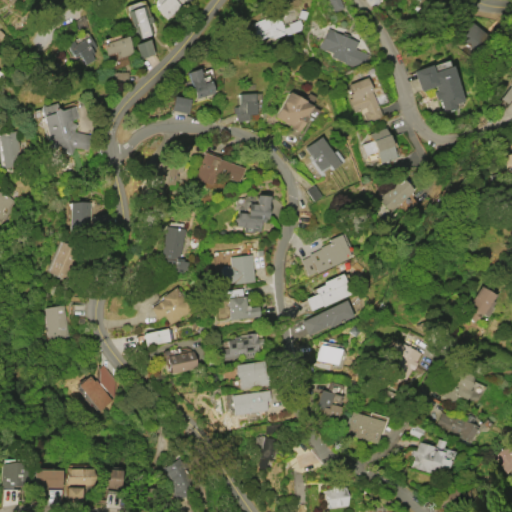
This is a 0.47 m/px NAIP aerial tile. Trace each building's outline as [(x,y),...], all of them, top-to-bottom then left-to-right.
[(184,0),(179,5),(179,6),(165,20),(154,8),(162,0),(184,0)] [(342,7),(337,0),(326,0),(335,12),(342,7)] [(141,6),(146,17),(149,16),(152,23),(148,25),(152,34),(136,40),(125,12),(141,6)] [(251,23),(266,17),(267,20),(278,16),(283,28),(288,26),(287,24),(297,19),(300,25),(299,30),(285,36),(285,35),(274,39),(272,35),(254,42),(250,33),(254,32),(251,23)] [(359,69),(330,57),(331,53),(318,47),(325,29),(356,42),(353,49),(365,54),(359,69)] [(96,47),(91,50),(96,58),(85,65),(77,53),(72,56),(65,44),(72,40),(74,45),(89,36),(96,47)] [(100,44),(125,36),(130,53),(115,58),(113,52),(103,55),(100,44)] [(133,44),(138,59),(153,54),(147,39),(133,44)] [(450,65),(464,101),(454,104),(456,109),(444,114),(439,99),(435,101),(432,92),(435,91),(433,86),(419,92),(412,71),(430,65),(432,72),(450,65)] [(195,99),(186,72),(197,68),(201,77),(206,76),(208,81),(209,81),(213,92),(195,99)] [(511,99),(510,98),(506,104),(498,99),(510,80),(511,76),(511,99)] [(347,84),(364,78),(369,90),(370,89),(381,117),(367,123),(363,114),(362,114),(360,110),(355,112),(350,99),(351,99),(349,94),(351,93),(347,84)] [(273,117),(286,92),(304,101),(303,102),(310,106),(305,115),(306,116),(297,133),(289,128),(290,126),(273,117)] [(237,94),(253,93),(253,102),(255,102),(255,114),(248,114),(248,120),(237,122),(234,117),(234,114),(232,114),(231,107),(235,107),(235,106),(237,106),(237,94)] [(169,112),(186,113),(187,98),(170,97),(169,112)] [(71,148),(68,155),(60,151),(58,146),(50,149),(50,147),(44,145),(47,139),(39,116),(41,116),(38,108),(40,105),(43,106),(54,103),(57,110),(72,105),(76,117),(68,120),(68,122),(74,125),(71,130),(71,131),(87,134),(84,150),(71,148)] [(385,134),(395,157),(380,163),(375,151),(365,155),(361,145),(370,141),(367,134),(382,128),(385,134)] [(0,168),(0,133),(14,131),(16,142),(17,142),(19,150),(17,150),(20,164),(0,168)] [(318,137),(337,163),(329,169),(326,165),(318,171),(310,159),(311,159),(303,148),(318,137)] [(192,179),(201,153),(218,158),(217,160),(241,168),(236,183),(215,175),(211,185),(192,179)] [(503,155),(511,153),(511,173),(507,174),(503,155)] [(141,191),(144,161),(167,164),(168,160),(182,162),(181,172),(175,172),(174,175),(177,175),(177,181),(174,181),(173,185),(162,184),(161,193),(141,191)] [(412,190),(390,213),(377,200),(399,177),(412,190)] [(0,222),(0,191),(15,201),(1,223),(0,222)] [(263,219),(263,220),(262,221),(261,222),(260,223),(258,222),(258,231),(252,231),(252,233),(242,233),(242,227),(233,227),(234,213),(245,213),(245,204),(253,204),(253,201),(253,195),(266,196),(265,219),(263,219)] [(68,237),(89,237),(89,202),(68,202),(68,237)] [(159,258),(164,226),(184,229),(180,259),(183,259),(182,261),(187,262),(186,270),(182,270),(182,272),(173,271),(174,264),(164,263),(164,259),(159,258)] [(316,273),(316,271),(307,275),(300,260),(308,256),(307,254),(318,249),(318,247),(328,243),(326,240),(338,234),(348,255),(344,257),(345,259),(316,273)] [(46,272),(59,241),(76,249),(63,279),(46,272)] [(249,255),(252,282),(231,284),(230,283),(221,285),(219,267),(228,266),(227,257),(249,255)] [(349,293),(321,306),(320,304),(309,310),(304,299),(315,293),(313,289),(322,284),(321,282),(339,273),(349,293)] [(491,294),(488,300),(491,302),(488,307),(490,308),(485,317),(479,314),(479,315),(477,314),(472,322),(461,316),(467,307),(465,306),(477,285),(491,294)] [(175,287),(190,309),(168,324),(162,315),(155,319),(148,308),(160,300),(158,298),(175,287)] [(228,320),(226,298),(243,296),(244,306),(247,305),(247,308),(256,307),(257,316),(228,320)] [(299,321),(342,300),(350,316),(328,328),(327,326),(307,336),(299,321)] [(47,339),(41,308),(62,305),(67,336),(47,339)] [(167,341),(142,346),(140,333),(165,328),(167,341)] [(220,359),(218,349),(226,348),(226,340),(233,339),(233,337),(238,336),(238,338),(239,338),(239,335),(244,334),(255,332),(256,339),(261,338),(262,345),(257,346),(257,352),(245,353),(246,356),(220,359)] [(418,353),(413,362),(414,363),(411,370),(409,370),(403,381),(384,371),(398,343),(418,353)] [(317,344),(339,349),(336,365),(313,360),(317,344)] [(164,356),(190,351),(194,368),(168,373),(164,356)] [(233,365),(262,361),(265,386),(238,390),(237,377),(235,377),(233,365)] [(97,411),(76,385),(88,376),(92,381),(94,380),(96,382),(97,371),(95,369),(101,365),(112,377),(113,398),(97,411)] [(456,405),(440,396),(454,367),(471,375),(468,381),(471,382),(467,389),(469,390),(464,400),(459,398),(456,405)] [(229,395),(267,390),(269,400),(265,401),(266,410),(232,415),(229,395)] [(314,408),(319,390),(341,396),(334,422),(324,419),(325,415),(320,414),(321,410),(314,408)] [(375,443),(342,434),(349,412),(381,421),(375,443)] [(477,427),(470,444),(455,437),(457,434),(435,424),(439,414),(452,420),(453,418),(462,422),(464,416),(467,415),(470,416),(472,418),(470,424),(477,427)] [(262,437),(275,439),(271,458),(269,457),(268,461),(265,460),(264,470),(256,468),(258,457),(254,456),(255,449),(259,449),(262,437)] [(431,446),(430,450),(434,451),(434,450),(442,452),(441,457),(443,457),(443,459),(449,460),(446,471),(436,468),(434,474),(409,467),(412,457),(409,456),(410,450),(414,451),(416,442),(431,446)] [(511,447),(511,471),(509,474),(502,465),(505,463),(499,456),(511,446),(511,447)] [(188,475),(191,495),(176,498),(173,482),(163,467),(176,459),(188,475)] [(0,488),(0,464),(14,462),(28,464),(28,488),(0,488)] [(94,485),(67,485),(66,468),(93,468),(94,485)] [(105,469),(123,469),(122,486),(102,485),(102,475),(105,475),(105,469)] [(34,470),(61,470),(61,488),(34,488),(34,470)] [(81,487),(66,487),(67,504),(82,504),(81,487)] [(346,506),(325,509),(323,490),(344,487),(346,506)] [(61,489),(48,489),(48,502),(61,502),(61,489)]
